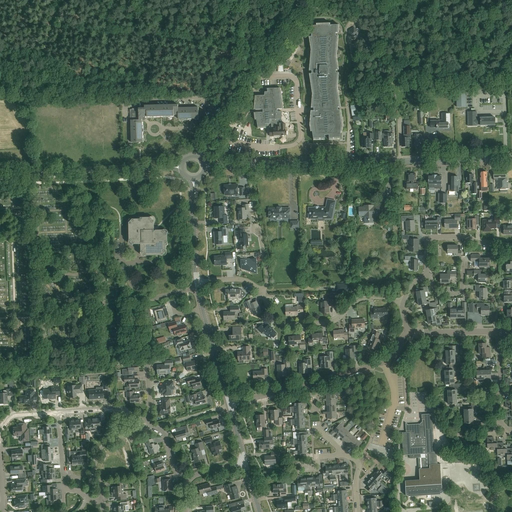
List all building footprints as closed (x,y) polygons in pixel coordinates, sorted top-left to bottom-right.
[(336,70),(337,70),(335,56),(337,36),(336,36),(336,33),(338,33),(337,25),(331,25),(331,23),(316,23),(316,25),(310,26),(310,34),(311,34),(312,36),(311,36),(313,50),(311,71),(312,71),(312,73),(311,74),(314,94),(313,108),(314,108),(314,111),(312,111),(312,114),(311,117),(311,118),(311,121),(311,124),(311,125),(312,131),(313,138),(325,138),(325,135),(329,135),(329,138),(340,137),(342,124),(340,110),(338,110),(338,107),(339,107),(336,87),(337,73),(336,73),(336,70)] [(354,28),(349,31),(349,36),(354,38),(359,36),(358,30),(354,28)] [(295,56),(291,62),(294,63),(302,51),(297,48),(293,55),(295,56)] [(256,95),(255,110),(263,109),(263,112),(255,112),(258,127),(266,126),(265,124),(271,124),(271,129),(269,129),(270,135),(271,135),(271,136),(275,136),(275,135),(281,134),(281,136),(286,136),(286,135),(287,135),(287,131),(285,131),(285,123),(280,124),(279,124),(278,124),(278,119),(281,119),(282,112),(277,112),(277,109),(282,109),(279,88),(267,88),(267,93),(265,92),(264,95),(256,95)] [(131,142),(143,142),(142,122),(141,122),(141,120),(142,119),(143,120),(145,118),(144,117),(145,116),(147,116),(147,117),(174,116),(174,115),(178,114),(178,119),(199,118),(198,107),(178,108),(178,104),(144,105),(145,108),(139,108),(139,110),(132,110),(132,109),(130,109),(130,120),(131,120),(131,142)] [(481,117),(481,118),(477,118),(477,112),(468,112),(468,126),(477,126),(477,125),(481,125),(481,126),(495,125),(495,117),(481,117)] [(449,128),(449,123),(450,123),(450,117),(442,117),(442,120),(431,121),(431,126),(437,126),(437,128),(449,128)] [(410,138),(410,126),(410,120),(404,121),(404,126),(403,126),(404,138),(402,138),(402,147),(409,146),(409,138),(410,138)] [(382,138),(384,138),(384,147),(392,147),(392,144),(393,144),(393,142),(394,142),(394,133),(390,133),(390,131),(385,131),(385,133),(382,133),(382,134),(381,134),(381,131),(376,131),(376,139),(381,139),(381,137),(382,137),(382,138)] [(363,133),(364,139),(363,139),(363,148),(371,147),(370,139),(373,139),(373,133),(368,134),(368,133),(363,133)] [(422,142),(422,134),(414,134),(415,147),(420,146),(419,143),(421,143),(421,142),(422,142)] [(507,181),(506,171),(493,172),(494,180),(496,180),(497,190),(508,189),(508,181),(507,181)] [(407,174),(407,182),(405,182),(405,189),(418,189),(418,182),(416,182),(416,174),(407,174)] [(466,183),(472,183),(473,193),(477,193),(477,183),(474,183),(474,180),(473,180),(473,174),(466,175),(466,183)] [(428,177),(428,184),(428,188),(435,188),(435,189),(441,189),(441,184),(441,177),(437,177),(437,176),(432,175),(432,177),(428,177)] [(224,185),(225,195),(238,195),(238,194),(240,194),(240,196),(245,195),(244,188),(239,188),(239,189),(237,189),(237,184),(224,185)] [(25,199),(20,199),(20,201),(15,201),(15,206),(20,206),(20,208),(25,208),(25,199)] [(330,217),(333,201),(326,199),(325,207),(317,208),(317,207),(317,208),(314,208),(308,208),(308,213),(309,213),(309,218),(330,217)] [(374,206),(374,205),(363,205),(363,207),(359,207),(359,216),(364,216),(365,220),(373,220),(373,216),(380,215),(379,212),(387,212),(387,200),(381,200),(381,207),(379,207),(379,206),(374,206)] [(249,209),(249,208),(254,207),(253,201),(249,202),(250,204),(243,205),(243,208),(238,208),(238,220),(242,219),(242,220),(247,219),(246,210),(249,209)] [(215,207),(215,214),(214,214),(214,218),(220,218),(220,224),(227,224),(227,215),(224,216),(224,207),(215,207)] [(276,209),(268,209),(268,218),(276,218),(276,219),(281,219),(281,218),(289,217),(288,208),(280,209),(280,208),(279,208),(279,207),(277,207),(277,208),(276,208),(276,209)] [(461,221),(461,216),(464,216),(464,214),(455,214),(455,215),(457,215),(457,219),(444,220),(445,224),(445,228),(451,228),(451,229),(457,228),(457,221),(461,221)] [(495,219),(484,220),(484,221),(483,222),(483,224),(483,231),(490,231),(490,228),(496,228),(496,224),(500,224),(499,214),(494,214),(495,219)] [(414,216),(409,216),(401,216),(402,223),(403,223),(403,221),(406,221),(406,231),(415,231),(414,220),(414,216)] [(468,230),(476,229),(476,225),(479,225),(479,216),(475,217),(475,219),(467,219),(467,222),(468,222),(468,225),(467,225),(468,230)] [(441,217),(437,217),(437,220),(425,221),(426,229),(437,229),(437,223),(441,223),(441,217)] [(130,220),(130,226),(130,243),(142,243),(142,255),(166,254),(165,243),(167,243),(166,231),(155,231),(154,231),(153,230),(154,230),(153,218),(141,218),(141,220),(130,220)] [(290,221),(290,229),(295,229),(295,230),(299,230),(299,229),(299,221),(290,221)] [(511,225),(503,226),(504,234),(511,233),(511,225)] [(220,228),(220,232),(214,232),(214,245),(224,244),(223,237),(226,237),(226,228),(220,228)] [(239,237),(240,245),(237,245),(237,250),(243,249),(243,246),(248,246),(247,234),(243,234),(243,230),(237,231),(236,231),(236,237),(239,237)] [(414,235),(405,235),(404,235),(404,231),(402,231),(402,235),(402,239),(405,239),(409,239),(409,251),(418,251),(418,245),(419,245),(419,239),(414,239),(414,235)] [(314,246),(322,245),(321,233),(314,233),(314,246)] [(448,245),(448,253),(454,253),(454,256),(461,256),(461,251),(458,251),(458,245),(448,245)] [(225,253),(225,255),(218,256),(214,256),(215,265),(227,265),(226,259),(232,259),(231,253),(225,253)] [(489,258),(480,259),(480,255),(471,255),(471,262),(479,261),(479,267),(489,267),(489,258)] [(417,270),(418,270),(418,259),(416,259),(416,256),(408,256),(405,256),(405,261),(408,261),(411,261),(411,270),(414,270),(414,271),(417,271),(417,270)] [(257,274),(256,259),(241,260),(242,269),(257,274)] [(450,276),(455,276),(456,276),(456,271),(455,271),(448,271),(448,274),(440,275),(440,283),(450,283),(450,276)] [(474,271),(474,277),(478,276),(478,282),(487,282),(487,274),(480,274),(480,271),(474,271)] [(511,277),(504,278),(504,281),(503,281),(504,289),(511,288),(511,277)] [(480,291),(480,299),(487,299),(487,288),(482,288),(482,285),(475,285),(475,291),(480,291)] [(417,299),(425,297),(425,292),(427,292),(426,287),(419,288),(420,291),(416,292),(417,299)] [(227,296),(228,296),(228,299),(238,299),(238,298),(242,298),(246,294),(242,290),(240,290),(240,289),(225,289),(226,294),(226,295),(227,296)] [(425,297),(417,299),(419,305),(429,303),(430,306),(437,305),(436,302),(430,303),(429,301),(426,302),(425,297)] [(334,299),(329,299),(326,299),(326,302),(319,302),(320,306),(321,306),(321,313),(329,312),(329,306),(334,306),(334,299)] [(251,300),(248,301),(244,302),(247,309),(250,308),(254,316),(261,313),(256,302),(252,303),(251,300)] [(457,318),(457,309),(452,309),(452,303),(448,303),(448,312),(451,312),(451,318),(457,318)] [(457,309),(457,318),(465,318),(464,312),(466,312),(466,303),(462,303),(462,309),(457,309)] [(480,311),(481,311),(481,314),(489,314),(489,306),(484,306),(484,303),(473,304),(473,312),(480,312),(480,311)] [(298,313),(303,313),(303,305),(297,306),(297,307),(286,308),(286,316),(293,315),(293,316),(298,316),(298,313)] [(428,317),(435,315),(434,311),(437,310),(437,305),(430,306),(430,310),(426,310),(428,317)] [(230,307),(230,312),(223,312),(224,320),(235,320),(235,313),(239,313),(239,307),(230,307)] [(167,320),(164,308),(155,311),(158,322),(167,320)] [(384,316),(384,314),(388,314),(387,309),(386,309),(385,308),(383,308),(383,309),(374,309),(374,312),(371,312),(371,319),(378,319),(377,317),(384,316)] [(435,315),(428,317),(429,324),(432,323),(433,326),(440,325),(439,320),(436,320),(435,315)] [(352,320),(353,325),(349,325),(350,332),(354,332),(354,328),(364,327),(364,319),(352,320)] [(168,324),(170,330),(174,329),(176,335),(187,332),(185,324),(177,326),(176,322),(168,324)] [(276,335),(275,334),(276,333),(268,325),(266,327),(262,324),(257,329),(261,333),(264,331),(270,338),(271,337),(273,338),(276,335)] [(233,335),(229,335),(229,341),(237,340),(239,340),(242,339),(241,327),(232,327),(233,335)] [(340,330),(333,331),(334,338),(344,338),(344,340),(348,340),(347,333),(344,333),(344,329),(340,330)] [(378,339),(380,334),(374,331),(369,344),(371,345),(370,348),(376,350),(380,340),(378,339)] [(312,334),(312,339),(308,339),(309,345),(313,345),(313,342),(320,342),(320,345),(327,344),(327,338),(323,338),(323,333),(318,334),(312,334)] [(300,348),(301,348),(301,349),(303,349),(303,348),(305,348),(305,342),(301,342),(301,335),(295,336),(295,337),(289,337),(289,345),(300,344),(300,348)] [(182,339),(174,341),(176,349),(179,348),(180,350),(180,351),(180,354),(186,353),(185,350),(192,348),(190,341),(183,343),(182,339)] [(483,358),(490,357),(490,350),(486,350),(486,343),(480,344),(479,344),(479,354),(483,354),(483,358)] [(242,346),(243,352),(238,352),(238,361),(239,361),(239,363),(244,363),(244,360),(251,360),(250,351),(249,345),(242,346)] [(350,346),(350,349),(346,349),(346,359),(354,359),(354,352),(358,352),(357,346),(350,346)] [(446,358),(455,357),(455,351),(457,351),(456,346),(448,346),(449,350),(446,350),(446,358)] [(327,352),(327,356),(320,357),(321,368),(329,367),(329,361),(333,360),(332,352),(327,352)] [(196,364),(195,364),(194,361),(191,361),(190,355),(182,357),(184,363),(186,363),(188,371),(196,369),(196,366),(197,365),(196,364)] [(453,367),(461,367),(461,364),(455,364),(455,357),(446,358),(447,365),(453,364),(453,367)] [(299,373),(307,373),(307,366),(311,366),(311,359),(304,360),(304,363),(299,363),(299,373)] [(172,365),(172,360),(165,360),(165,365),(157,365),(158,373),(169,373),(169,366),(172,365)] [(138,364),(133,364),(133,361),(128,361),(128,364),(129,371),(125,372),(125,375),(132,375),(132,371),(138,371),(138,364)] [(289,361),(284,361),(284,365),(277,365),(278,376),(286,376),(286,369),(289,369),(289,361)] [(484,380),(484,370),(478,371),(478,366),(473,366),(474,373),(477,373),(477,380),(484,380)] [(445,378),(454,377),(454,370),(461,370),(461,367),(453,367),(453,370),(445,371),(445,378)] [(267,369),(261,369),(261,371),(253,372),(254,380),(260,379),(260,380),(265,379),(264,375),(268,375),(267,369)] [(139,387),(139,380),(131,380),(131,376),(124,377),(125,383),(129,382),(130,388),(139,387)] [(202,385),(200,378),(194,380),(193,377),(187,378),(188,384),(192,383),(193,387),(202,385)] [(454,387),(462,387),(462,384),(454,384),(454,377),(445,378),(446,385),(454,384),(454,387)] [(107,389),(107,382),(102,382),(103,387),(95,387),(96,389),(88,390),(89,399),(103,398),(102,389),(107,389)] [(163,386),(160,386),(161,393),(163,393),(163,395),(171,395),(171,389),(174,389),(173,382),(163,382),(163,386)] [(82,393),(82,385),(67,386),(68,390),(67,391),(67,393),(68,393),(68,398),(76,397),(76,393),(82,393)] [(59,395),(59,387),(51,387),(51,390),(43,390),(43,399),(51,398),(51,399),(55,399),(55,395),(59,395)] [(448,397),(457,397),(456,390),(462,390),(462,387),(454,387),(454,390),(448,390),(448,397)] [(0,404),(3,405),(3,404),(7,404),(7,394),(14,393),(14,391),(13,388),(6,389),(6,390),(3,391),(3,393),(0,393),(0,404)] [(23,401),(23,404),(28,404),(28,403),(33,402),(33,400),(37,400),(36,393),(34,393),(34,390),(25,390),(25,391),(26,391),(27,395),(19,396),(19,402),(23,401)] [(140,402),(140,395),(133,395),(133,392),(126,392),(127,398),(130,398),(130,402),(140,402)] [(206,402),(204,395),(198,397),(197,394),(190,395),(192,401),(195,400),(197,405),(206,402)] [(457,397),(448,397),(449,404),(455,404),(455,407),(463,407),(462,403),(457,404),(457,397)] [(171,413),(170,406),(169,399),(162,399),(163,404),(163,406),(160,406),(160,414),(171,413)] [(468,407),(468,409),(464,410),(465,417),(473,416),(473,409),(479,409),(479,406),(468,407)] [(282,424),(282,418),(279,418),(278,410),(275,411),(275,410),(271,410),(271,415),(271,421),(276,420),(276,425),(282,424)] [(421,458),(422,468),(419,469),(420,479),(405,480),(406,495),(443,493),(441,464),(438,464),(437,453),(435,453),(433,430),(435,430),(435,423),(433,423),(432,414),(422,414),(422,424),(406,425),(406,423),(406,432),(402,433),(403,455),(409,455),(410,458),(421,458)] [(265,427),(264,415),(256,415),(257,427),(265,427)] [(473,416),(465,417),(465,424),(472,423),(472,426),(480,426),(480,425),(479,423),(473,423),(473,416)] [(95,431),(94,418),(91,419),(88,419),(88,426),(85,426),(85,431),(95,431)] [(94,418),(95,431),(98,430),(99,432),(105,432),(104,425),(101,425),(101,419),(97,419),(97,418),(94,418)] [(220,427),(218,420),(212,421),(211,418),(206,420),(207,426),(210,425),(211,429),(220,427)] [(74,420),(75,433),(80,433),(80,434),(84,434),(83,428),(80,428),(79,419),(74,420)] [(75,433),(74,420),(69,420),(69,428),(65,429),(65,435),(69,434),(69,432),(72,432),(72,433),(75,433)] [(350,422),(346,427),(356,436),(360,431),(350,422)] [(17,427),(13,428),(13,436),(20,436),(20,442),(23,441),(28,441),(28,438),(27,429),(26,429),(25,424),(17,424),(17,427)] [(331,428),(333,430),(331,432),(330,433),(332,435),(333,433),(335,432),(338,434),(338,435),(344,429),(345,428),(340,424),(338,426),(335,424),(331,428)] [(177,439),(187,437),(190,436),(187,425),(181,427),(182,430),(175,432),(177,439)] [(335,437),(336,439),(339,436),(342,439),(343,439),(349,433),(350,432),(345,428),(344,429),(338,435),(338,434),(335,437)] [(296,432),(296,435),(297,435),(297,439),(291,439),(292,442),(307,441),(306,435),(302,435),(302,432),(296,432)] [(354,437),(350,432),(349,433),(343,439),(342,439),(341,440),(343,442),(344,440),(347,443),(348,444),(353,437),(354,437)] [(222,446),(221,446),(220,441),(213,443),(213,441),(211,437),(204,439),(206,443),(210,442),(211,444),(210,444),(212,451),(213,451),(214,456),(220,454),(220,452),(219,452),(218,450),(222,449),(221,447),(222,446)] [(272,443),(272,437),(265,438),(265,441),(259,441),(260,449),(270,449),(269,443),(272,443)] [(350,447),(351,446),(352,448),(354,446),(356,448),(361,443),(354,437),(353,437),(348,444),(347,443),(346,445),(344,446),(346,448),(347,447),(348,447),(350,447)] [(497,450),(497,443),(494,443),(493,437),(487,438),(487,448),(490,448),(490,450),(497,450)] [(159,452),(158,448),(159,448),(158,444),(155,445),(154,443),(152,438),(145,441),(147,446),(148,446),(151,454),(159,452)] [(200,450),(204,449),(202,442),(195,444),(196,449),(192,450),(195,461),(203,459),(200,450)] [(507,455),(507,449),(503,449),(503,443),(497,443),(497,450),(497,454),(500,454),(500,456),(507,455)] [(41,444),(41,450),(41,454),(53,454),(53,449),(50,449),(50,447),(49,447),(49,444),(41,444)] [(303,457),(303,454),(307,454),(307,447),(298,448),(298,451),(292,451),(292,455),(297,454),(298,457),(303,457)] [(76,452),(77,465),(83,464),(82,456),(85,455),(85,448),(81,449),(82,452),(79,452),(76,452)] [(22,457),(22,450),(18,450),(11,451),(12,458),(22,457)] [(76,452),(76,451),(70,451),(66,451),(67,457),(70,457),(70,456),(71,456),(72,465),(77,465),(76,452)] [(265,463),(269,463),(269,466),(270,467),(272,467),(272,466),(272,463),(276,463),(275,457),(279,457),(278,453),(271,453),(271,456),(265,456),(265,463)] [(166,469),(164,463),(163,464),(162,461),(161,462),(161,461),(160,462),(158,457),(151,460),(154,468),(155,468),(157,472),(166,469)] [(47,464),(39,465),(39,471),(41,471),(41,474),(42,474),(54,473),(54,468),(47,469),(47,464)] [(348,468),(345,468),(345,464),(338,465),(339,475),(342,474),(343,480),(346,480),(345,474),(348,474),(348,468)] [(26,477),(25,472),(22,473),(22,466),(10,467),(10,474),(18,474),(19,478),(26,477)] [(333,481),(332,466),(325,466),(326,470),(323,470),(323,476),(326,476),(330,475),(330,481),(333,481)] [(391,477),(388,474),(383,470),(381,472),(378,469),(374,474),(381,481),(383,478),(387,482),(389,480),(391,477)] [(43,480),(40,480),(41,483),(47,482),(47,479),(55,479),(54,473),(42,474),(43,480)] [(381,481),(374,474),(370,479),(381,489),(383,487),(379,483),(381,481)] [(313,477),(314,486),(317,486),(317,492),(323,491),(323,481),(320,481),(319,477),(313,477)] [(297,480),(298,482),(298,488),(301,488),(301,487),(304,487),(305,493),(308,493),(306,478),(300,478),(300,480),(297,480)] [(26,486),(25,479),(17,480),(17,484),(11,484),(11,491),(15,491),(15,492),(18,492),(22,491),(22,486),(26,486)] [(172,490),(172,485),(171,485),(170,479),(163,480),(163,491),(172,490)] [(371,493),(373,490),(372,490),(375,488),(379,492),(381,489),(370,479),(365,484),(368,486),(366,489),(371,493)] [(113,492),(123,491),(123,488),(126,488),(125,482),(118,482),(118,486),(112,486),(113,492)] [(218,493),(216,487),(211,488),(209,483),(199,486),(201,494),(207,492),(208,495),(218,493)] [(233,483),(224,486),(226,492),(229,492),(231,500),(239,497),(237,491),(238,490),(237,486),(234,487),(233,483)] [(285,496),(287,496),(286,489),(283,489),(283,484),(273,485),(274,493),(280,493),(281,496),(285,496)] [(51,485),(45,485),(42,486),(42,492),(47,492),(48,495),(58,494),(57,488),(52,489),(51,485)] [(123,491),(113,492),(113,497),(117,497),(117,500),(127,499),(126,494),(123,494),(123,491)] [(58,494),(48,495),(48,498),(46,498),(47,505),(53,505),(53,501),(58,500),(58,494)] [(17,499),(14,500),(15,507),(18,507),(18,508),(24,507),(24,503),(28,503),(27,495),(17,496),(17,499)] [(296,496),(291,496),(287,496),(285,496),(285,500),(277,501),(277,508),(288,508),(288,502),(291,502),(291,500),(296,500),(296,496)] [(127,511),(128,511),(129,511),(128,505),(128,502),(122,503),(122,506),(114,506),(114,511),(124,511),(127,511)] [(240,505),(237,506),(236,502),(228,504),(230,508),(232,507),(233,511),(241,511),(241,510),(245,509),(244,504),(239,505),(240,505)]
